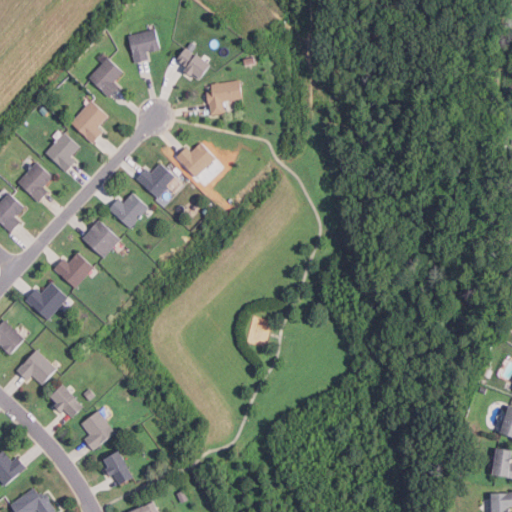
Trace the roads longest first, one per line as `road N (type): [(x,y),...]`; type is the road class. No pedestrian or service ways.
road 1 (residential): [(160,115),(0,285)]
road 2 (residential): [(94,511),(56,453),(0,395)]
